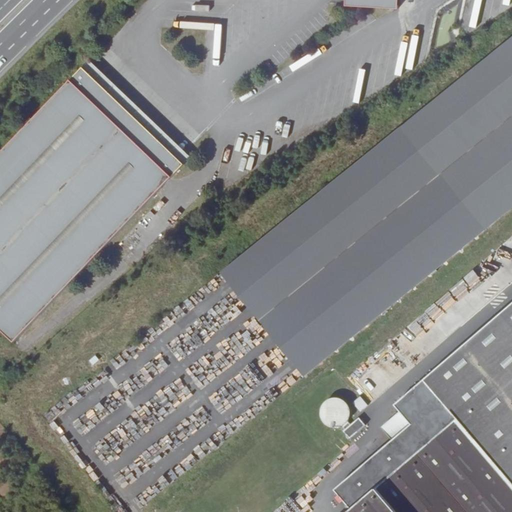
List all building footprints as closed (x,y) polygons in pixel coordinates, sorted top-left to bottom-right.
[(511,205),(511,38),(221,271),(307,374),(511,205)] [(85,68),(185,165),(191,158),(91,61),(85,68)] [(112,242),(185,165),(85,68),(0,157),(0,328),(16,344),(112,242)] [(511,511),(511,304),(427,376),(461,416),(349,511),(511,511)] [(353,414),(352,413),(353,401),(352,397),(347,391),(340,388),(332,390),(326,395),(324,402),(324,408),(326,413),(331,417),(340,418),(345,417),(347,419),(344,421),(352,430),(368,416),(360,408),(353,414)] [(436,433),(427,423),(371,471),(380,482),(436,433)]
